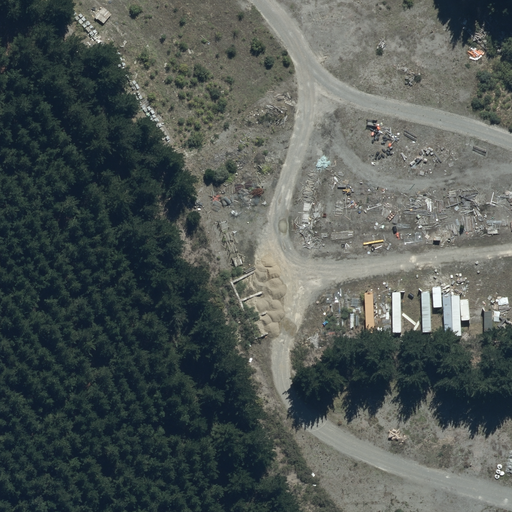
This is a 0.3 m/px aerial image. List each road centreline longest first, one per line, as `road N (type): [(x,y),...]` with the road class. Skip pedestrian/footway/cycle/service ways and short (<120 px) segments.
road 1 (track): [(273,0),(299,38),(309,122),(268,223),(281,300),(279,350),(294,398),(324,431),(511,501)]
road 2 (track): [(277,280),(511,251)]
road 3 (track): [(309,122),(367,175),(412,184),(511,165)]
